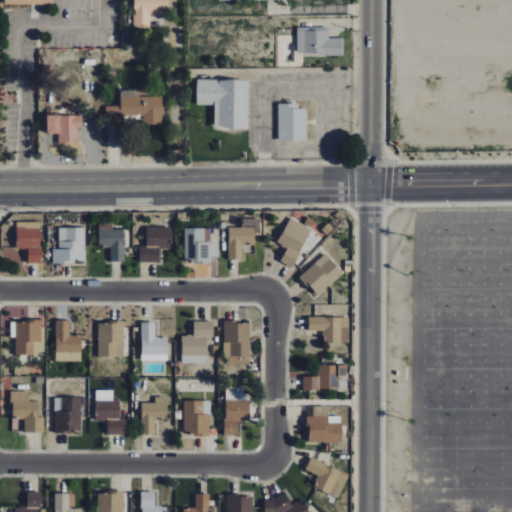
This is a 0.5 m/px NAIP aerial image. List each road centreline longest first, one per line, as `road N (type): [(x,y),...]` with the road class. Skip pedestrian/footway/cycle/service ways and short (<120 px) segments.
road 1 (secondary): [(511,181),(0,189)]
road 2 (residential): [(367,183),(366,511)]
road 3 (residential): [(270,460),(0,463)]
road 4 (residential): [(0,293),(269,296)]
road 5 (residential): [(368,0),(367,183)]
road 6 (residential): [(269,296),(270,460)]
